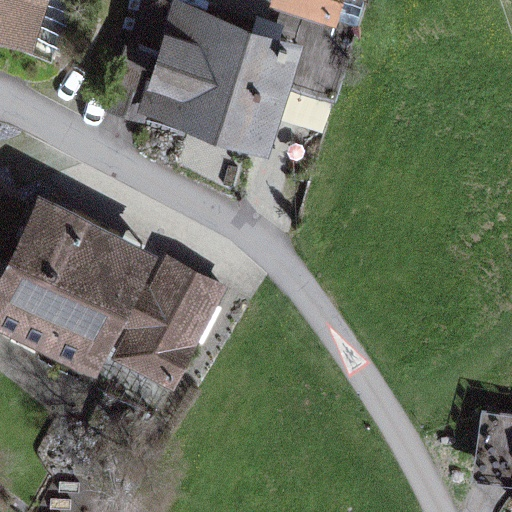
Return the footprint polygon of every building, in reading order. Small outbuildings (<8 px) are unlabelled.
[(0,0),(0,18),(12,23),(7,40),(52,54),(71,0),(0,0)] [(255,0),(246,0),(238,27),(284,40),(293,43),(283,79),(340,95),(366,0),(275,0),(274,5),(255,0)] [(238,27),(173,8),(159,56),(123,45),(106,102),(180,123),(185,108),(258,129),(284,40),(238,27)] [(222,295),(29,198),(0,256),(0,316),(168,402),(222,295)] [(479,478),(511,479),(511,424),(482,423),(479,478)]
